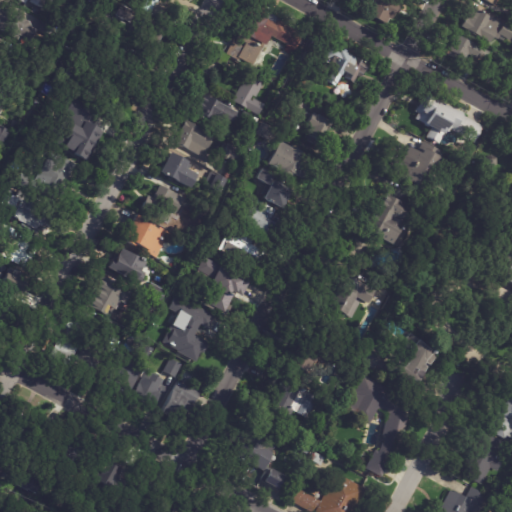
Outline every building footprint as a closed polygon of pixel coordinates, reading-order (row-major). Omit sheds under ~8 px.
[(47,0),(41,12),(26,4),(28,0),(23,0),(22,3),(16,0),(47,0)] [(156,0),(149,14),(138,8),(142,0),(156,0)] [(401,9),(396,16),(395,15),(391,21),(388,20),(385,25),(365,14),(370,7),(357,0),(348,0),(347,2),(343,0),(388,0),(401,7),(401,9)] [(287,45),(266,35),(249,69),(230,59),(226,67),(217,62),(225,46),(228,48),(232,41),(242,47),(244,43),(233,37),(251,3),(279,18),(277,20),(303,34),(295,50),(287,45)] [(121,6),(136,13),(131,23),(116,16),(121,6)] [(494,20),(511,29),(511,41),(499,35),(497,39),(493,37),(490,43),(461,27),(466,17),(464,17),(468,11),(471,13),(474,9),(494,20)] [(34,30),(35,30),(30,42),(19,36),(15,43),(0,36),(0,14),(2,10),(29,23),(31,28),(34,30)] [(475,60),(474,60),(466,56),(460,68),(452,64),(454,61),(447,58),(449,54),(446,52),(455,37),(469,45),(470,43),(481,49),(475,60)] [(318,43),(337,53),(338,50),(366,64),(359,78),(355,75),(351,84),(341,79),(344,74),(340,72),(332,86),(321,81),(328,69),(317,63),(319,60),(305,53),(312,40),(318,43)] [(139,74),(134,83),(113,71),(127,46),(141,55),(143,57),(135,72),(139,74)] [(73,75),(63,95),(47,86),(57,67),(73,75)] [(231,101),(247,73),(263,82),(255,97),(251,95),(250,98),(263,105),(257,116),(231,101)] [(484,83),(487,78),(493,82),(490,87),(484,83)] [(0,84),(8,89),(0,103),(0,84)] [(366,96),(359,109),(349,104),(356,90),(366,96)] [(235,113),(232,118),(237,121),(233,129),(228,125),(227,128),(219,124),(220,123),(210,117),(208,120),(191,110),(201,93),(235,113)] [(439,105),(452,112),(453,110),(458,113),(458,114),(480,126),(471,143),(445,128),(436,144),(424,137),(429,128),(413,119),(415,115),(412,113),(419,100),(422,102),(424,97),(439,105)] [(91,110),(86,120),(97,126),(79,160),(64,152),(66,148),(40,134),(46,122),(68,134),(77,118),(66,112),(73,99),(92,110),(91,110)] [(302,110),(295,107),(299,99),(306,102),(302,110)] [(240,121),(245,112),(255,117),(250,127),(240,121)] [(323,120),(330,123),(319,146),(304,139),(306,135),(305,134),(308,127),(304,124),(309,113),(323,120)] [(208,162),(173,142),(186,121),(213,136),(203,154),(210,158),(208,162)] [(9,132),(0,127),(0,147),(1,148),(9,132)] [(439,155),(419,189),(384,169),(391,158),(399,162),(408,147),(415,151),(421,140),(441,152),(439,155)] [(296,151),(306,157),(293,180),(264,164),(277,142),(289,148),(290,148),(296,151)] [(233,163),(219,156),(226,143),(241,151),(234,164),(233,163)] [(74,165),(63,185),(65,186),(55,205),(15,184),(21,174),(33,181),(48,153),(55,157),(57,154),(74,164),(74,165)] [(196,175),(189,189),(159,173),(170,153),(188,163),(187,164),(192,166),(189,172),(196,175)] [(270,173),(264,184),(254,178),(260,168),(270,173)] [(206,181),(211,172),(225,180),(218,192),(204,184),(206,181)] [(288,191),(278,209),(260,199),(270,181),(288,191)] [(184,198),(176,214),(164,208),(159,218),(140,208),(146,195),(153,198),(159,185),(184,198)] [(387,245),(371,237),(368,243),(358,238),(365,223),(363,222),(368,213),(371,215),(375,206),(377,207),(383,194),(392,198),(398,186),(414,195),(402,220),(400,219),(387,245)] [(53,211),(50,216),(53,217),(48,228),(45,227),(40,236),(10,220),(14,212),(0,204),(0,199),(5,191),(14,196),(17,190),(54,210),(53,211)] [(276,210),(273,216),(281,220),(276,231),(273,230),(268,240),(250,229),(250,228),(228,216),(241,191),(276,210)] [(197,202),(210,210),(205,218),(192,210),(197,202)] [(168,240),(166,244),(163,242),(154,258),(142,252),(143,250),(131,244),(130,246),(120,240),(124,234),(122,233),(133,214),(151,224),(150,227),(155,230),(156,227),(171,235),(168,240)] [(0,222),(33,241),(30,246),(42,252),(31,273),(0,256),(0,222)] [(258,263),(255,261),(250,271),(216,253),(225,235),(221,233),(226,224),(253,238),(250,245),(264,252),(259,263),(258,263)] [(116,274),(106,268),(111,259),(113,260),(120,249),(144,262),(140,269),(147,273),(139,287),(116,274)] [(511,287),(497,280),(511,252),(511,287)] [(249,282),(240,297),(233,293),(221,314),(206,305),(214,291),(213,291),(214,289),(206,284),(210,278),(196,270),(203,257),(233,275),(235,273),(249,282)] [(30,279),(8,268),(0,283),(0,289),(19,300),(30,279)] [(112,308),(106,304),(98,320),(79,309),(97,276),(122,290),(112,308)] [(349,280),(371,292),(364,305),(359,302),(350,319),(343,315),(341,317),(324,307),(335,288),(337,289),(344,277),(349,280)] [(165,291),(158,304),(143,296),(149,283),(165,291)] [(194,331),(192,335),(208,343),(202,354),(199,353),(194,363),(175,352),(176,351),(161,343),(170,327),(168,326),(175,314),(167,309),(175,294),(214,316),(207,330),(198,325),(194,331)] [(0,317),(0,303),(8,308),(3,317),(1,316),(0,317)] [(67,368),(48,357),(58,338),(61,340),(67,329),(64,327),(74,308),(93,319),(67,368)] [(392,319),(397,323),(398,322),(402,325),(401,327),(407,332),(396,345),(378,331),(383,325),(385,327),(392,319)] [(98,364),(90,379),(71,368),(89,333),(109,344),(98,364)] [(424,367),(414,386),(398,377),(398,376),(388,370),(393,361),(404,366),(412,351),(401,341),(410,333),(438,356),(430,365),(425,361),(422,366),(424,367)] [(324,346),(318,357),(313,354),(307,365),(315,370),(310,379),(285,365),(302,334),(324,346)] [(352,365),(340,359),(347,346),(358,353),(352,365)] [(360,361),(368,347),(381,354),(373,369),(360,361)] [(127,397),(102,384),(121,350),(127,354),(123,360),(126,362),(129,357),(144,365),(127,397)] [(175,377),(175,378),(163,372),(170,359),(181,365),(175,377)] [(159,379),(162,381),(156,392),(160,394),(150,412),(129,400),(142,377),(147,380),(150,374),(159,379)] [(396,449),(388,465),(386,464),(379,478),(362,470),(373,451),(376,453),(381,443),(379,442),(385,414),(376,409),(367,426),(345,414),(355,396),(352,394),(362,376),(410,402),(400,442),(396,449)] [(178,382),(199,393),(180,427),(156,414),(169,391),(171,392),(177,381),(178,382)] [(277,393),(283,381),(318,400),(307,421),(292,413),(289,420),(285,418),(279,431),(262,422),(277,393)] [(496,414),(507,396),(511,398),(511,438),(511,440),(503,436),(500,441),(482,431),(492,412),(496,414)] [(22,450),(3,441),(5,437),(0,435),(8,418),(12,420),(15,414),(35,423),(22,450)] [(458,473),(482,432),(509,449),(495,472),(489,469),(479,486),(458,473)] [(63,442),(82,451),(79,457),(77,455),(62,487),(52,482),(59,468),(37,457),(41,451),(45,453),(53,437),(63,442)] [(286,481),(279,493),(259,481),(264,473),(261,472),(260,474),(233,458),(243,440),(270,455),(261,471),(264,472),(266,469),(286,481)] [(306,455),(299,451),(303,444),(309,448),(306,455)] [(313,453),(323,459),(319,467),(309,461),(313,453)] [(122,468),(128,471),(120,484),(111,478),(107,485),(94,477),(106,458),(122,468)] [(18,473),(41,484),(35,497),(11,486),(17,472),(18,473)] [(360,511),(306,511),(291,503),(298,490),(320,503),(336,474),(366,491),(357,507),(362,510),(360,511)] [(143,482),(161,492),(152,508),(143,503),(138,511),(114,511),(134,477),(143,482)] [(476,511),(471,511),(469,511),(468,511),(436,511),(449,490),(464,498),(470,486),(485,494),(476,511)] [(179,511),(156,511),(160,506),(162,508),(170,495),(184,505),(179,511)] [(106,498),(115,503),(110,511),(98,511),(106,498)]
